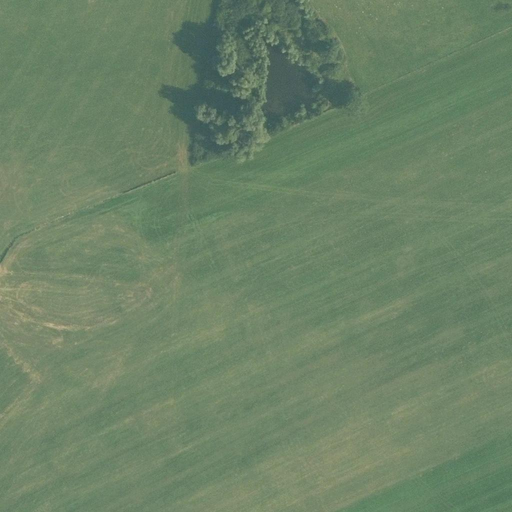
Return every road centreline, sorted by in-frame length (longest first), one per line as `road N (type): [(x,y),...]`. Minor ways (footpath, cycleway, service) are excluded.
road 1 (track): [(511,332),(176,511)]
road 2 (motorway): [(511,392),(290,511)]
road 3 (motorway): [(336,511),(511,417)]
